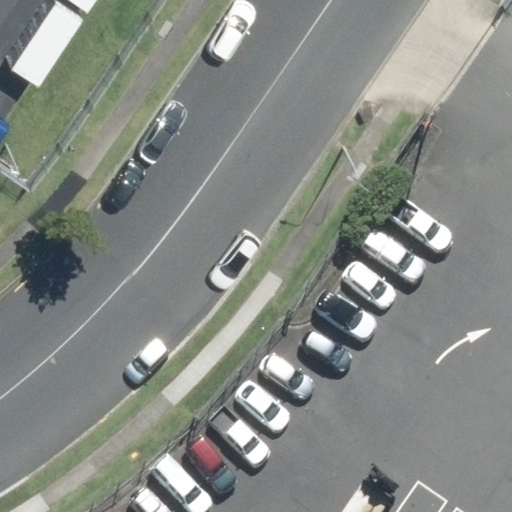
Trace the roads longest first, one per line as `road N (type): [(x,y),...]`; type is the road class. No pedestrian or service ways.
road 1 (tertiary): [(0,399),(85,320),(200,177),(322,0)]
road 2 (unknown): [(511,396),(388,511)]
